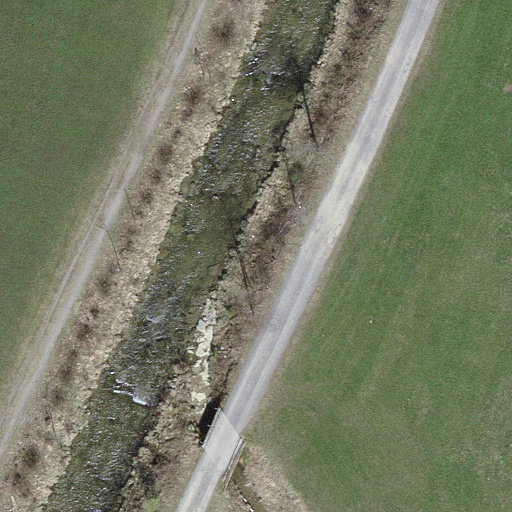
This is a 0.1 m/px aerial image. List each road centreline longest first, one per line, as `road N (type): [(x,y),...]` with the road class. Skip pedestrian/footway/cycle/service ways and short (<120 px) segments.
road 1 (track): [(427,0),(333,221),(191,511)]
road 2 (track): [(0,429),(180,0)]
